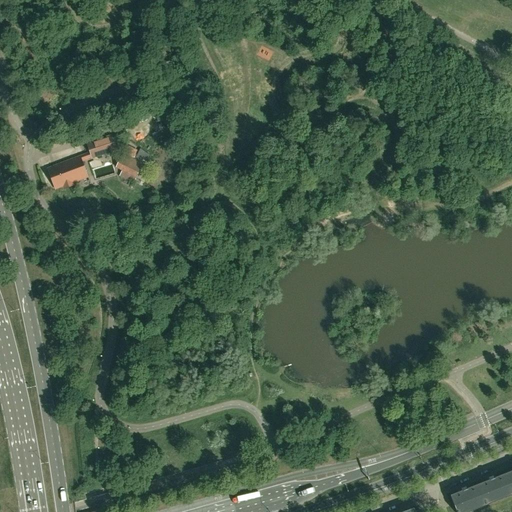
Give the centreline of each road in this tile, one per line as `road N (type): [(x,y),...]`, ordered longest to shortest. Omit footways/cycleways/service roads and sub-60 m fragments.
road 1 (primary): [(62,511),(41,374),(0,200)]
road 2 (primary): [(511,411),(412,454),(228,511)]
road 3 (primary): [(301,511),(511,430)]
road 4 (primary): [(0,339),(32,511)]
